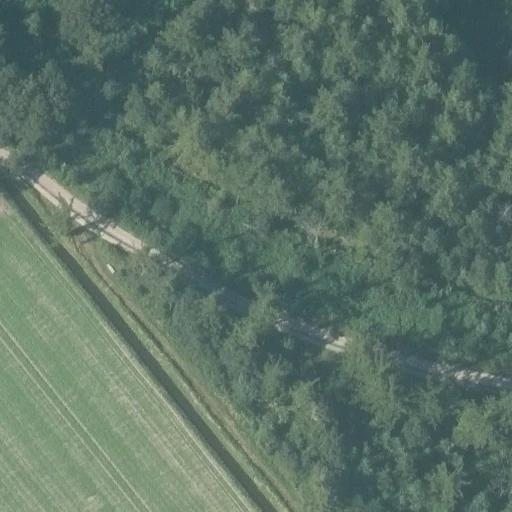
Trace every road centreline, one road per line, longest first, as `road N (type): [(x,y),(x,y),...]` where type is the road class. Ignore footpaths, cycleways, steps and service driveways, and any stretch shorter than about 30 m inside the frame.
road 1 (track): [(0,151),(136,239),(251,300),(387,352),(511,383)]
road 2 (track): [(86,209),(103,273),(293,511)]
